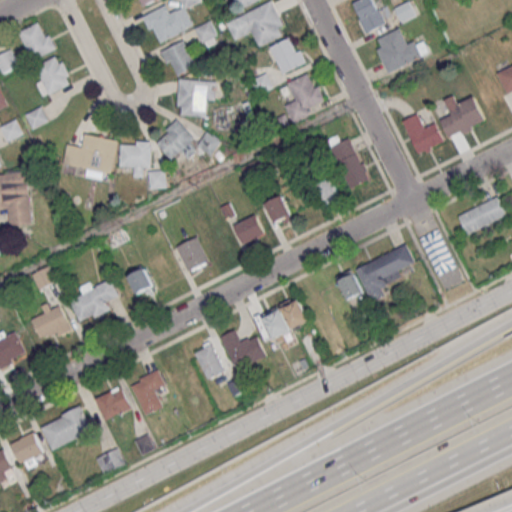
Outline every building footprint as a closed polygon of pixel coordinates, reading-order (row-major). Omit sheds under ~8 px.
[(258,0),(242,8),(237,0),(258,0)] [(238,18),(272,0),(285,24),(280,26),(285,34),(260,47),(252,32),(247,34),(238,18)] [(383,26),(376,0),(356,0),(355,0),(363,32),(383,26)] [(395,8),(401,22),(416,15),(410,1),(395,8)] [(145,15),(168,4),(172,12),(185,6),(195,25),(163,41),(155,26),(151,28),(145,15)] [(59,46),(35,59),(20,30),(41,19),(48,34),(52,33),(59,46)] [(218,34),(209,21),(195,31),(205,44),(218,34)] [(389,72),(429,54),(422,40),(409,46),(401,28),(374,40),(389,72)] [(309,62),(285,75),(270,46),(291,35),(299,50),(302,49),(309,62)] [(176,76),(197,66),(185,41),(164,52),(176,76)] [(0,62),(0,55),(13,49),(21,64),(5,72),(0,62)] [(72,73),(69,75),(72,83),(52,93),(37,65),(58,54),(62,62),(65,60),(72,73)] [(511,65),(498,73),(509,94),(511,92),(511,65)] [(328,99),(303,111),(288,83),(309,72),(317,87),(321,85),(328,99)] [(274,87),(267,73),(252,80),(259,94),(274,87)] [(216,100),(217,80),(180,79),(179,115),(207,116),(207,100),(216,100)] [(0,84),(11,104),(0,109),(0,84)] [(459,103),(455,95),(445,100),(452,115),(442,120),(450,138),(487,121),(476,96),(459,103)] [(28,114),(44,106),(51,121),(36,129),(28,114)] [(418,153),(445,142),(438,122),(425,127),(420,114),(405,120),(418,153)] [(3,126),(19,118),(26,133),(11,141),(3,126)] [(187,158),(197,153),(184,125),(158,136),(168,160),(184,152),(187,158)] [(64,164),(112,173),(119,140),(85,133),(82,145),(68,143),(64,164)] [(352,187),(370,177),(350,138),(331,147),(352,187)] [(150,168),(151,144),(122,143),(121,167),(134,168),(134,177),(145,177),(145,168),(150,168)] [(0,173),(29,171),(34,223),(12,225),(11,207),(0,208),(0,173)] [(166,186),(164,172),(150,173),(151,188),(166,186)] [(325,205),(342,195),(331,174),(313,183),(325,205)] [(267,202),(276,225),(294,218),(285,195),(267,202)] [(468,233),(507,215),(499,196),(459,214),(468,233)] [(236,224),(257,213),(267,232),(246,242),(236,224)] [(129,240),(125,229),(107,236),(111,246),(129,240)] [(457,267),(439,229),(420,238),(438,276),(457,267)] [(179,246),(199,236),(211,259),(190,269),(179,246)] [(357,267),(372,300),(389,292),(385,283),(402,276),(399,270),(417,262),(408,244),(357,267)] [(33,274),(41,288),(57,280),(49,266),(33,274)] [(154,285),(145,267),(127,275),(136,294),(154,285)] [(364,292),(353,269),(337,276),(349,299),(364,292)] [(72,299),(113,277),(122,294),(110,300),(114,307),(98,316),(96,313),(83,320),(72,299)] [(274,338),(310,322),(299,296),(263,312),(274,338)] [(72,328),(60,304),(47,311),(48,312),(33,320),(44,341),(72,328)] [(267,355),(258,335),(242,342),(236,329),(221,336),(236,369),(267,355)] [(0,364),(0,339),(18,330),(29,351),(14,358),(16,362),(2,368),(0,364)] [(225,371),(211,341),(194,349),(208,379),(225,371)] [(133,384),(144,379),(142,377),(160,368),(167,383),(156,388),(164,405),(148,413),(133,384)] [(98,398),(122,385),(133,406),(109,418),(98,398)] [(44,426),(84,406),(95,429),(55,449),(44,426)] [(12,442),(36,430),(47,450),(23,463),(12,442)] [(136,437),(141,453),(154,449),(150,434),(136,437)] [(97,458),(105,473),(126,463),(118,447),(97,458)] [(0,482),(16,474),(3,449),(0,450),(0,482)]
